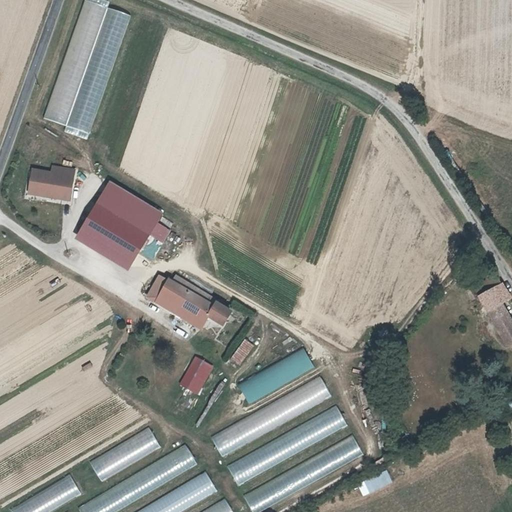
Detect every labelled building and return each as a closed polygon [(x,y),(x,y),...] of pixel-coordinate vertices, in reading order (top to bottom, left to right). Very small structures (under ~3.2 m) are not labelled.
[(83,0),(81,0),(43,124),(64,130),(65,126),(91,134),(128,14),(83,0)] [(60,187),(84,193),(91,164),(70,158),(69,164),(50,160),(45,179),(61,182),(60,187)] [(61,182),(45,179),(44,183),(60,187),(61,182)] [(127,179),(111,199),(135,217),(171,245),(181,233),(169,223),(175,215),(127,179)] [(91,226),(115,244),(135,217),(111,199),(91,226)] [(135,217),(115,244),(127,253),(147,226),(135,217)] [(147,226),(127,253),(139,262),(148,251),(160,260),(171,245),(147,226)] [(180,281),(188,286),(191,280),(183,275),(180,281)] [(188,286),(180,281),(176,279),(161,302),(183,315),(187,309),(209,322),(216,313),(229,321),(236,309),(222,301),(223,299),(191,280),(188,286)] [(478,295),(485,306),(502,295),(508,305),(511,302),(511,291),(504,279),(478,295)] [(511,347),(511,312),(508,305),(502,295),(485,306),(509,350),(511,347)] [(230,359),(240,365),(254,345),(244,338),(230,359)] [(304,349),(237,383),(247,404),(314,369),(304,349)] [(209,384),(217,371),(203,361),(200,368),(195,374),(209,384)] [(326,375),(204,436),(211,449),(215,457),(336,395),(330,382),(329,383),(326,375)] [(225,463),(236,484),(347,427),(337,407),(225,463)] [(83,465),(95,484),(165,443),(153,424),(83,465)] [(358,435),(238,493),(246,511),(249,511),(368,455),(358,435)] [(191,443),(76,505),(79,511),(112,511),(202,464),(191,443)] [(211,469),(134,511),(181,511),(222,489),(211,469)] [(369,493),(392,481),(386,469),(363,481),(369,493)] [(75,472),(4,511),(48,511),(86,492),(75,472)] [(232,511),(226,499),(202,511),(232,511)]
